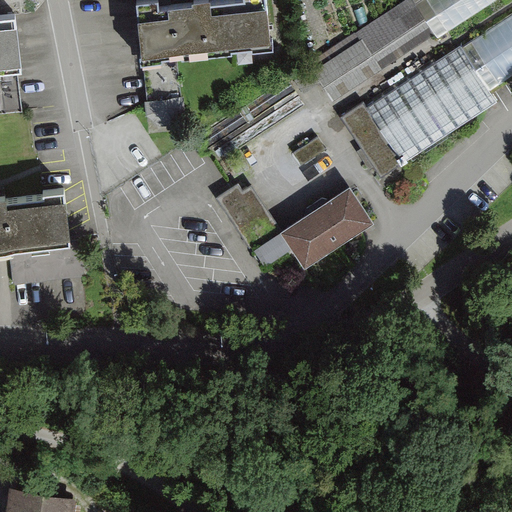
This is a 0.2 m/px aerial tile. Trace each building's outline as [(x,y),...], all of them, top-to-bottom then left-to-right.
[(270,0),(142,0),(147,57),(275,46),(270,0)] [(334,99),(435,33),(413,0),(405,0),(310,62),(334,99)] [(413,0),(435,33),(438,38),(496,0),(413,0)] [(461,44),(367,106),(404,163),(499,101),(491,89),(511,75),(511,13),(463,46),(461,44)] [(20,17),(0,18),(0,68),(26,66),(20,17)] [(363,101),(341,115),(382,177),(404,163),(367,106),(363,101)] [(239,181),(217,195),(265,267),(294,247),(306,265),(375,218),(351,181),(282,227),(252,182),(243,188),(239,181)] [(68,192),(0,198),(0,251),(73,244),(68,192)] [(74,511),(78,495),(11,484),(6,511),(74,511)]
